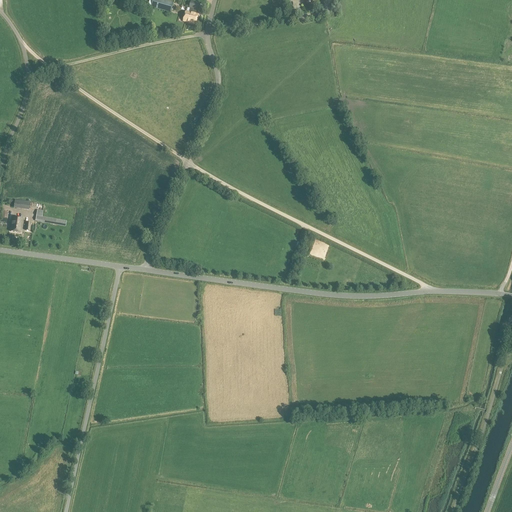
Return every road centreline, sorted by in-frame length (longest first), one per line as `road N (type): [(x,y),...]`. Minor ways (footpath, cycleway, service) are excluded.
road 1 (track): [(50,68),(205,173),(429,292)]
road 2 (unclassified): [(146,270),(163,208),(219,88),(207,39),(215,0)]
road 3 (tertiary): [(146,270),(350,297),(429,292)]
road 4 (track): [(50,68),(296,16)]
road 5 (unclassified): [(66,511),(120,266)]
road 6 (unclassified): [(0,181),(27,82),(20,41),(0,12)]
road 7 (tertiary): [(0,250),(120,266)]
